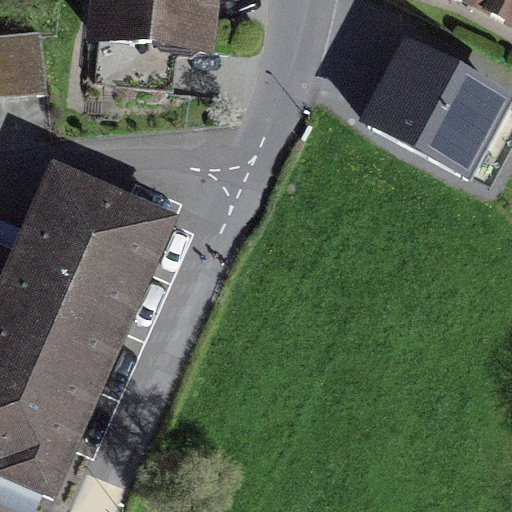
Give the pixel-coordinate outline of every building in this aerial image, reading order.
[(220,0),(97,0),(92,46),(214,55),(220,0)] [(511,0),(448,0),(463,4),(511,32),(511,0)] [(511,73),(420,17),(365,107),(469,169),(511,96),(511,73)] [(0,101),(46,95),(40,35),(0,38),(0,101)] [(178,217),(54,164),(16,252),(0,244),(0,505),(15,511),(36,511),(43,496),(55,501),(178,217)]
